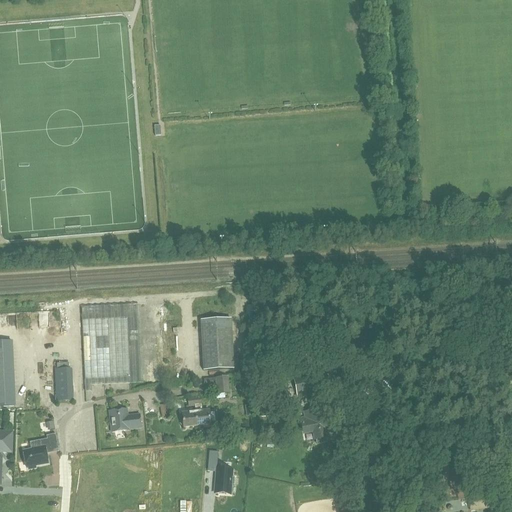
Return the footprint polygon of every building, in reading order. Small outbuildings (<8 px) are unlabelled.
[(171,380),(169,335),(82,339),(84,384),(171,380)] [(345,375),(341,358),(350,357),(347,339),(328,343),(335,377),(345,375)] [(207,360),(207,352),(185,353),(186,361),(207,360)] [(55,402),(72,401),(71,369),(69,369),(69,363),(57,364),(57,370),(54,370),(55,402)] [(293,377),(297,397),(318,393),(314,373),(293,377)] [(216,378),(217,390),(217,394),(230,393),(228,377),(216,378)] [(359,383),(361,396),(391,392),(389,380),(359,383)] [(197,426),(210,425),(218,424),(217,410),(201,412),(201,406),(200,397),(194,398),(195,407),(195,412),(197,426)] [(302,418),(303,424),(302,424),(304,434),(314,432),(315,439),(326,437),(325,433),(335,431),(333,415),(332,415),(331,413),(327,413),(326,408),(320,409),(310,410),(310,411),(305,412),(306,417),(302,418)] [(129,430),(140,429),(139,415),(127,416),(127,410),(109,412),(112,433),(129,431),(129,430)] [(197,426),(195,412),(182,414),(184,428),(197,426)] [(46,423),(48,431),(55,429),(53,421),(46,423)] [(154,436),(165,435),(164,425),(153,426),(154,436)] [(0,473),(1,458),(0,457),(0,451),(11,452),(11,433),(0,432),(0,473)] [(55,437),(46,438),(46,442),(29,445),(30,452),(22,454),(25,470),(27,469),(27,471),(34,470),(34,468),(46,466),(44,454),(57,452),(55,437)] [(217,470),(218,453),(209,452),(207,472),(216,472),(216,470),(217,470)] [(108,479),(109,470),(106,470),(107,462),(91,461),(90,471),(90,474),(89,474),(89,475),(90,475),(89,487),(105,488),(105,479),(108,479)] [(217,471),(215,495),(231,497),(232,487),(235,488),(235,479),(232,479),(233,473),(217,471)] [(491,508),(489,494),(468,498),(470,511),(491,508)]
